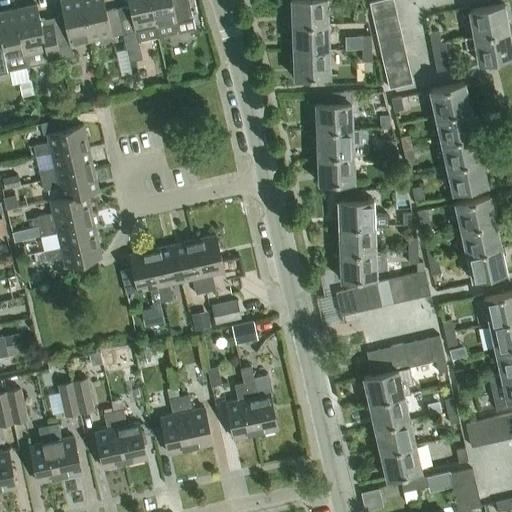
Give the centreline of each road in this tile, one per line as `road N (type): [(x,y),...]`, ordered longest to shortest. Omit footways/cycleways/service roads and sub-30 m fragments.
road 1 (unclassified): [(345,511),(269,180)]
road 2 (residential): [(104,126),(126,219),(269,180)]
road 3 (unclassified): [(269,180),(222,0)]
